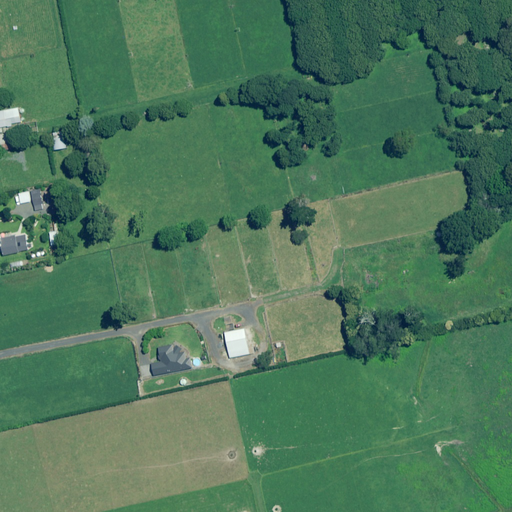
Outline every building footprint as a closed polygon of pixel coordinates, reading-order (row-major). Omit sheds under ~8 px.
[(0,127),(7,127),(14,126),(14,124),(21,123),(19,112),(5,114),(5,111),(0,111),(0,127)] [(66,149),(62,132),(50,134),(54,151),(66,149)] [(9,134),(0,135),(0,147),(0,149),(12,147),(9,134)] [(29,250),(26,234),(15,237),(15,234),(1,238),(0,234),(0,248),(2,248),(4,256),(29,250)] [(251,330),(245,331),(245,329),(225,333),(230,358),(255,353),(251,330)] [(190,358),(187,359),(185,352),(181,352),(180,346),(174,347),(174,345),(159,347),(162,362),(152,364),(154,376),(193,369),(190,358)]
